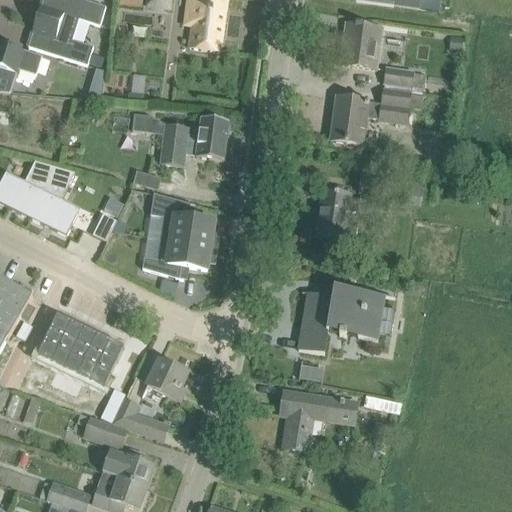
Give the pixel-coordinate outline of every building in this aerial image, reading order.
[(43,0),(41,9),(79,21),(79,20),(100,27),(107,6),(86,0),(43,0)] [(146,0),(145,9),(168,12),(169,0),(146,0)] [(187,50),(220,54),(226,0),(186,0),(183,28),(190,29),(187,50)] [(393,6),(420,10),(421,0),(373,0),(373,5),(393,8),(393,6)] [(87,68),(94,48),(73,41),(79,21),(41,9),(28,49),(87,68)] [(362,28),(363,27),(356,26),(356,27),(347,26),(341,68),(377,73),(383,31),(362,28)] [(41,58),(0,45),(0,94),(9,96),(17,71),(35,77),(41,58)] [(385,86),(384,89),(422,95),(423,91),(424,91),(425,77),(413,76),(414,73),(387,69),(384,86),(385,86)] [(422,95),(384,89),(384,92),(383,92),(381,106),(368,104),(337,99),(331,143),(362,147),(366,120),(378,121),(378,124),(406,128),(409,110),(420,112),(422,99),(422,98),(422,95)] [(128,94),(128,101),(143,103),(143,96),(128,94)] [(134,117),(132,134),(149,135),(151,119),(134,117)] [(188,138),(189,130),(165,128),(160,166),(183,169),(185,157),(196,158),(196,159),(224,163),(229,123),(201,119),(199,133),(199,139),(188,138)] [(7,180),(0,195),(0,205),(31,221),(45,191),(56,170),(35,164),(23,188),(7,180)] [(45,191),(31,221),(66,238),(77,214),(60,206),(75,175),(56,170),(45,191)] [(136,184),(161,190),(164,178),(139,172),(136,184)] [(378,183),(378,182),(362,179),(359,195),(376,198),(376,197),(386,199),(388,184),(378,183)] [(396,205),(419,208),(423,185),(400,181),(396,205)] [(358,225),(346,223),(350,198),(324,194),(318,237),(356,242),(358,225)] [(216,252),(218,238),(213,237),(215,227),(189,223),(191,210),(195,211),(195,209),(160,199),(155,198),(151,220),(154,221),(161,222),(165,222),(162,243),(216,252)] [(115,225),(102,219),(92,238),(106,245),(112,232),(115,225)] [(209,265),(214,266),(216,252),(162,243),(158,265),(154,264),(145,263),(143,273),(184,284),(184,283),(180,282),(182,271),(185,271),(207,275),(209,265)] [(379,271),(378,280),(389,281),(390,272),(379,271)] [(0,354),(21,319),(28,306),(33,298),(0,278),(0,354)] [(308,297),(298,353),(318,356),(324,357),(324,356),(328,335),(346,338),(378,343),(385,298),(350,293),(330,289),(329,299),(302,294),(302,296),(308,297)] [(36,311),(28,306),(21,319),(29,323),(36,311)] [(123,350),(58,319),(48,340),(43,337),(35,355),(108,391),(117,373),(113,371),(123,350)] [(180,392),(188,377),(160,363),(147,389),(181,405),(186,395),(180,392)] [(300,380),(321,384),(323,371),(302,368),(300,380)] [(282,450),(302,453),(309,454),(314,421),(354,427),(357,407),(284,396),(282,411),(288,412),(282,450)] [(364,408),(394,415),(399,416),(402,406),(366,398),(364,408)] [(31,400),(23,423),(33,426),(40,404),(31,400)] [(125,401),(112,428),(127,432),(139,436),(140,434),(164,442),(169,427),(136,416),(140,408),(125,401)] [(127,432),(112,428),(80,416),(77,426),(87,429),(83,439),(121,452),(127,432)] [(390,429),(375,425),(372,437),(378,438),(375,451),(373,460),(380,462),(383,463),(392,429),(390,429)] [(110,453),(102,474),(117,479),(147,489),(154,469),(142,464),(144,458),(129,452),(127,459),(110,453)] [(251,458),(237,461),(240,474),(253,471),(251,458)] [(117,479),(102,474),(91,506),(108,511),(119,511),(121,507),(136,511),(139,511),(147,489),(117,479)] [(47,504),(71,511),(85,511),(90,497),(53,485),(47,504)]
